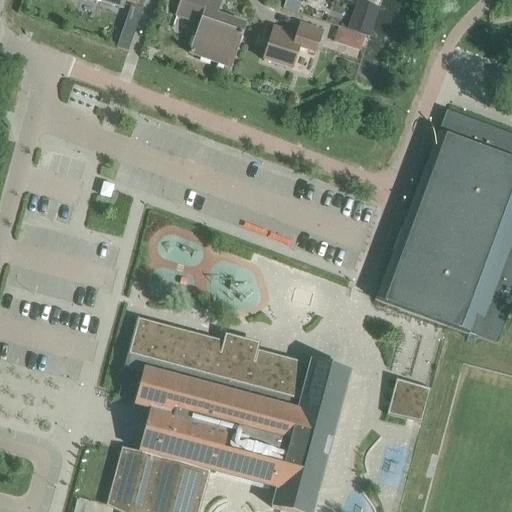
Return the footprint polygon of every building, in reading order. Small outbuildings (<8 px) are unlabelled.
[(91,0),(122,9),(124,0),(91,0)] [(190,55),(230,69),(245,25),(216,15),(221,1),(218,0),(182,0),(176,17),(200,25),(190,55)] [(263,61),(292,71),(299,50),(313,55),(321,33),(301,26),(298,36),(274,28),(263,61)] [(121,34),(116,49),(128,53),(133,37),(121,34)] [(437,134),(374,301),(448,328),(496,346),(511,305),(511,136),(446,112),(438,134),(437,134)] [(100,196),(110,199),(112,191),(113,187),(103,184),(100,196)] [(137,320),(130,345),(124,368),(143,373),(134,408),(150,412),(147,421),(141,443),(139,454),(123,450),(108,506),(108,507),(120,510),(121,507),(137,511),(197,511),(208,473),(276,491),(271,509),(283,511),(312,511),(350,373),(336,369),(329,367),(321,365),(312,363),(310,362),(309,367),(257,353),(258,349),(233,342),(232,346),(222,343),(138,321),(138,319),(137,319),(137,320)] [(395,381),(386,416),(421,425),(430,390),(396,381),(395,381)]
